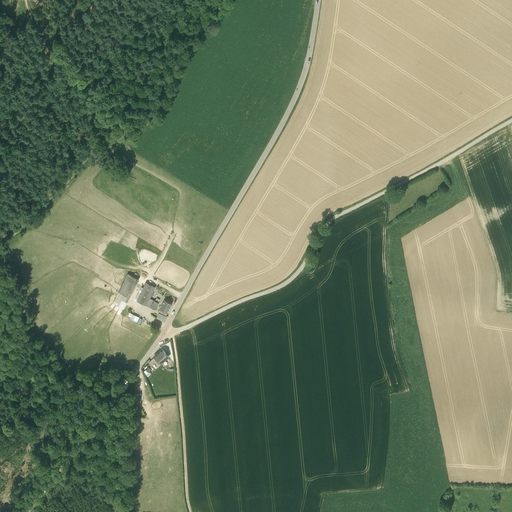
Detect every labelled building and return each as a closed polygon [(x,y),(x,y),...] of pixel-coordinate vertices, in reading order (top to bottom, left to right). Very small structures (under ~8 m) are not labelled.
[(112,303),(124,309),(139,279),(127,273),(112,303)] [(146,305),(150,298),(156,287),(146,282),(137,301),(146,305)] [(158,311),(161,313),(166,315),(172,303),(164,299),(159,308),(158,311)] [(159,303),(154,300),(150,307),(156,310),(159,303)] [(133,317),(132,319),(137,321),(139,316),(131,312),(130,315),(133,317)] [(161,363),(169,356),(162,349),(154,356),(161,363)]
